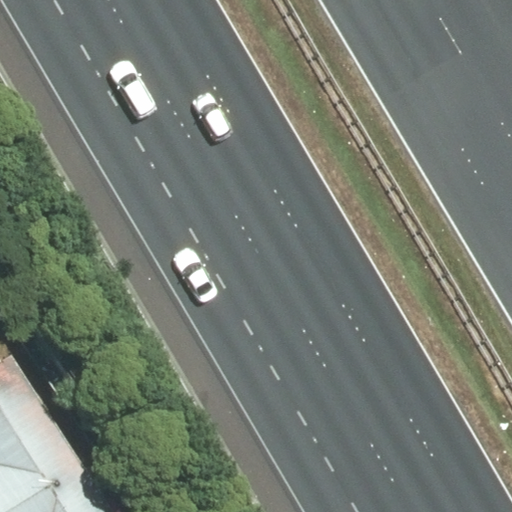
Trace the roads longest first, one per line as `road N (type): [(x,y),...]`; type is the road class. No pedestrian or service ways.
road 1 (motorway): [(465,511),(162,0)]
road 2 (motorway): [(371,0),(511,236)]
